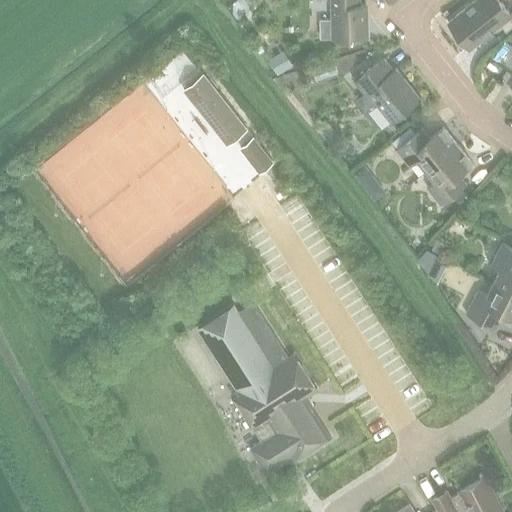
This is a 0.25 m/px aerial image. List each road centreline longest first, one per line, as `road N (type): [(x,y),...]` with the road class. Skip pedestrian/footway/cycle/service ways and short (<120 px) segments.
road 1 (residential): [(511,139),(481,119),(414,35),(410,14),(426,0)]
road 2 (residential): [(489,412),(337,511)]
